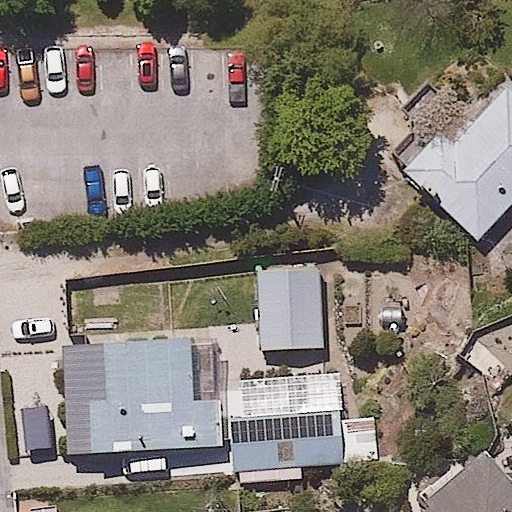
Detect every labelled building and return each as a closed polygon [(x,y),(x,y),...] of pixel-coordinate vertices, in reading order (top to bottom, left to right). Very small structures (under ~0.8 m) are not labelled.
[(405,166),(479,243),(511,208),(511,83),(509,81),(495,96),(485,87),(467,105),(476,114),(451,139),(441,129),(405,166)] [(256,262),(256,345),(324,345),(324,261),(256,262)] [(70,390),(72,448),(219,443),(218,399),(196,400),(194,339),(104,342),(106,388),(70,390)] [(231,421),(232,465),(379,461),(378,416),(339,417),(338,376),(246,379),(247,420),(231,421)] [(511,511),(511,469),(495,449),(419,511),(511,511)]
